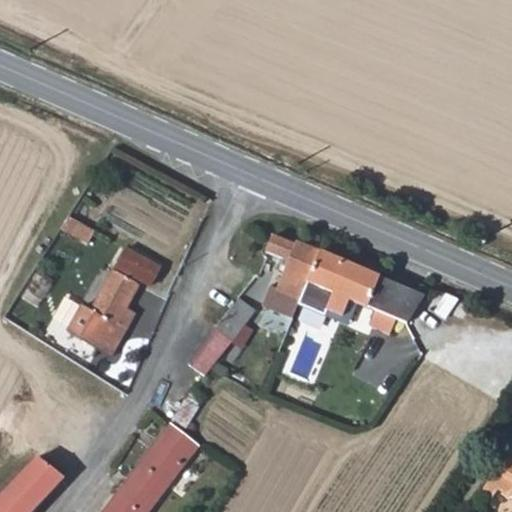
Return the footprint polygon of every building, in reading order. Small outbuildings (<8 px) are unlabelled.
[(85,242),(93,229),(66,213),(59,225),(85,242)] [(273,237),(264,254),(286,261),(292,244),(273,237)] [(317,253),(293,243),(292,244),(286,261),(281,275),(275,290),(268,287),(261,306),(291,318),(305,282),(317,253)] [(150,285),(158,267),(124,249),(114,267),(150,285)] [(369,325),(389,333),(392,325),(394,319),(405,323),(423,296),(317,253),(305,282),(339,296),(335,305),(352,312),(355,303),(374,311),(369,325)] [(138,284),(112,271),(89,313),(81,308),(67,334),(110,358),(132,320),(122,314),(125,309),(138,284)] [(229,343),(253,311),(238,300),(215,330),(229,343)] [(125,309),(122,314),(132,320),(135,315),(125,309)] [(405,323),(394,319),(392,325),(401,329),(405,323)] [(203,375),(229,343),(215,330),(188,364),(203,375)] [(196,403),(205,390),(197,383),(187,397),(196,403)] [(172,419),(184,426),(192,412),(181,405),(172,419)] [(101,511),(147,511),(197,444),(170,424),(101,511)] [(511,447),(508,444),(483,484),(494,492),(500,484),(511,491),(511,447)] [(0,494),(0,511),(30,511),(65,475),(35,458),(10,484),(0,494)]
